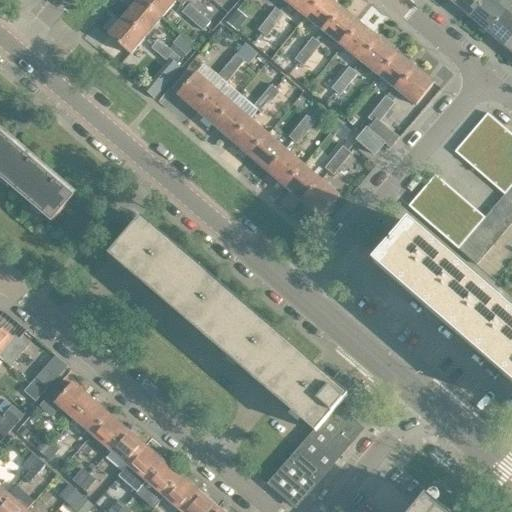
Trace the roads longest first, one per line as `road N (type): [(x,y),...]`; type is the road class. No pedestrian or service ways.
road 1 (unclassified): [(297,294),(12,45)]
road 2 (residential): [(297,294),(482,72)]
road 3 (residential): [(56,332),(110,272),(259,401)]
road 4 (residential): [(209,461),(56,332)]
road 5 (unclassified): [(421,398),(297,294)]
road 6 (residential): [(324,511),(421,398)]
